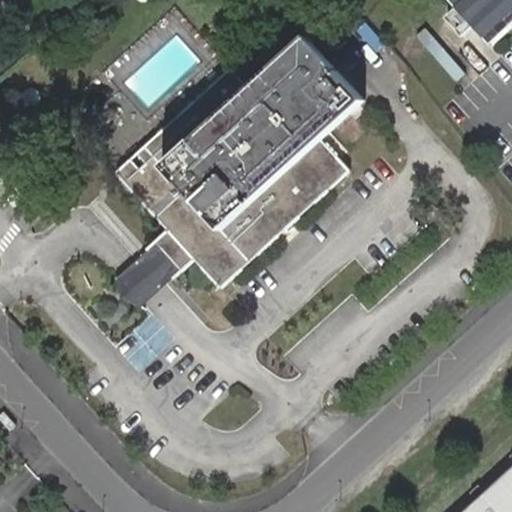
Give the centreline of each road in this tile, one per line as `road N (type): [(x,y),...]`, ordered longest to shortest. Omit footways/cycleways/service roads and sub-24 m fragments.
road 1 (unclassified): [(297,511),(511,314)]
road 2 (unclassified): [(0,368),(129,511)]
